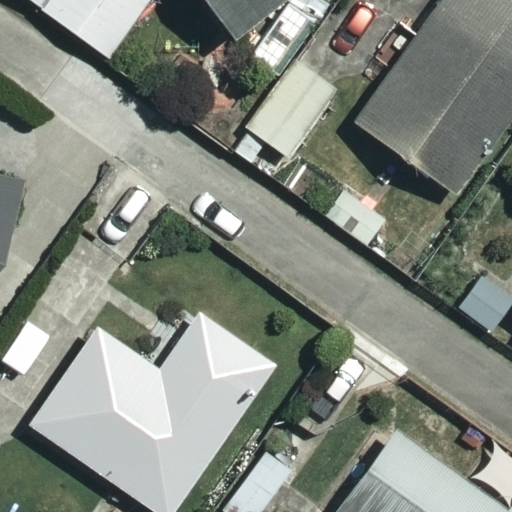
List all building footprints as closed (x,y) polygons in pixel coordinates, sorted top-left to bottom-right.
[(29,0),(113,62),(159,0),(29,0)] [(211,0),(247,45),(305,0),(211,0)] [(511,130),(511,0),(452,0),(362,127),(463,199),(511,130)] [(343,94),(302,64),(253,131),(294,161),(343,94)] [(0,264),(14,243),(26,180),(0,175),(0,264)] [(182,511),(281,370),(207,319),(167,376),(105,333),(38,429),(157,511),(182,511)] [(269,511),(379,355),(351,335),(228,511),(269,511)] [(510,511),(403,435),(346,511),(510,511)]
